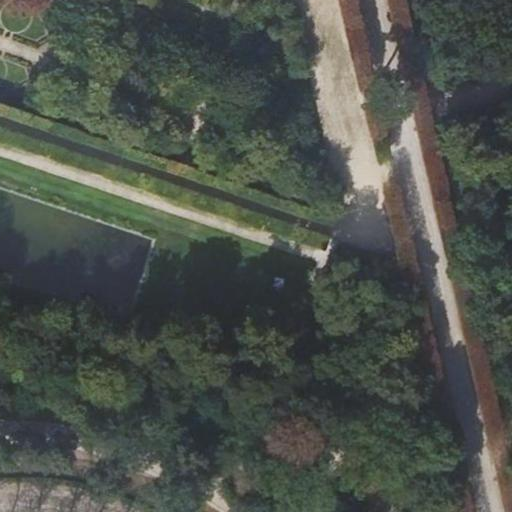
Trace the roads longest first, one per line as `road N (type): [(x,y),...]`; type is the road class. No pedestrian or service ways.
road 1 (track): [(198,484),(352,445),(445,286)]
road 2 (track): [(0,129),(318,233)]
road 3 (track): [(490,511),(445,286)]
road 4 (track): [(0,433),(83,440),(198,484)]
road 5 (track): [(441,264),(406,109)]
road 6 (track): [(318,233),(441,264)]
